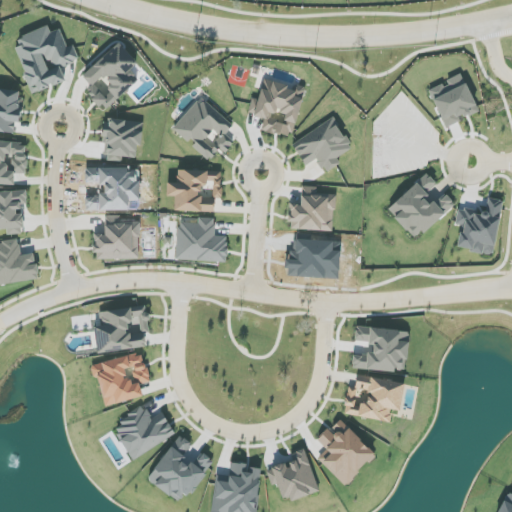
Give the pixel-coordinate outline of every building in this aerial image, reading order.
[(15,48),(32,95),(66,82),(61,67),(79,61),(73,45),(67,48),(60,29),(50,33),(48,27),(18,38),(21,46),(15,48)] [(106,110),(139,80),(130,70),(137,63),(119,43),(78,80),(106,110)] [(479,111),(461,74),(447,81),(448,83),(429,92),(446,128),(461,122),(460,120),(479,111)] [(254,117),(264,119),(262,130),(292,138),(304,87),(294,85),(293,87),(263,80),(254,117)] [(22,92),(0,89),(0,132),(14,134),(15,122),(19,123),(22,92)] [(173,129),(188,143),(189,142),(210,161),(220,149),(225,154),(234,143),(225,135),(233,126),(201,97),(173,129)] [(292,144),(305,166),(317,159),(325,174),(341,164),(337,158),(352,149),(334,119),(292,144)] [(0,184),(14,185),(14,174),(26,174),(27,143),(0,141),(0,184)] [(174,211),(214,213),(215,199),(221,199),(222,172),(178,170),(177,184),(167,183),(167,196),(175,197),(174,211)] [(455,205),(445,194),(431,207),(423,198),(437,185),(427,174),(387,210),(415,240),(455,205)] [(289,230),(334,231),(335,195),(317,194),(318,187),(302,186),(301,205),(290,204),(289,230)] [(24,234),(22,213),(20,213),(19,205),(27,204),(26,191),(0,192),(0,230),(7,230),(7,235),(24,234)] [(503,201),(488,198),(486,214),(458,209),(455,227),(460,228),(457,249),(494,255),(503,201)] [(95,260),(139,259),(139,222),(120,222),(120,216),(105,216),(105,234),(95,235),(95,260)] [(227,262),(227,236),(214,236),(215,219),(199,218),(198,224),(177,223),(176,260),(227,262)] [(0,284),(38,281),(35,254),(20,256),(19,242),(0,243),(0,284)] [(97,353),(146,348),(144,333),(150,333),(147,306),(101,311),(103,326),(94,327),(97,353)] [(143,397),(140,384),(149,382),(142,353),(94,365),(104,407),(143,397)] [(389,422),(391,410),(401,411),(405,384),(357,376),(355,389),(348,387),(344,414),(389,422)] [(175,435),(163,414),(155,418),(147,405),(112,425),(132,460),(175,435)] [(213,460),(202,453),(193,467),(182,460),(193,444),(179,435),(148,481),(183,505),(213,460)] [(319,491),(305,450),(291,454),(294,460),(266,470),(271,486),(277,484),(284,503),(319,491)]
